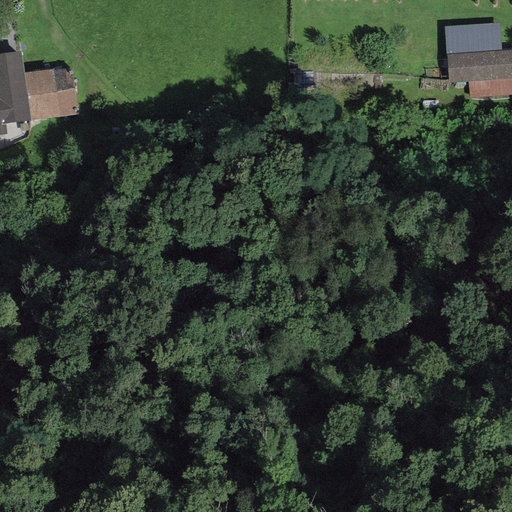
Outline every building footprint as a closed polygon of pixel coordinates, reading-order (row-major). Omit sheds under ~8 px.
[(499,23),(444,27),(446,55),(500,51),(499,23)] [(511,50),(500,51),(446,55),(448,83),(467,82),(511,77),(511,50)] [(21,51),(0,54),(0,136),(8,135),(7,124),(31,120),(25,73),(21,51)] [(66,69),(25,73),(31,120),(78,114),(74,83),(66,69)] [(511,95),(511,77),(467,82),(469,99),(511,95)]
